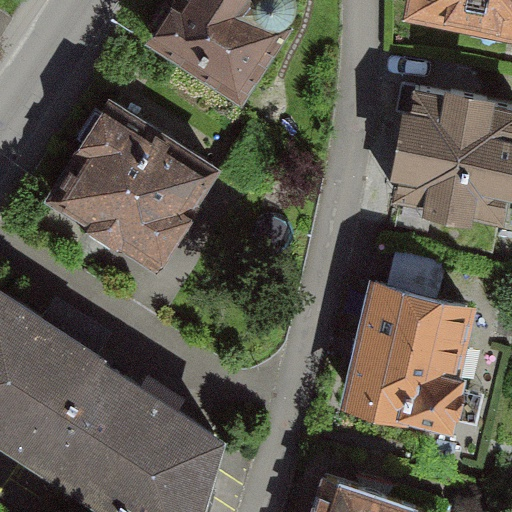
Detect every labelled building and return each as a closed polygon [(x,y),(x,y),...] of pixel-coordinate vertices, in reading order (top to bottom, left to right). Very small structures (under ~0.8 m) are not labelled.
[(292,0),(154,0),(133,36),(234,97),(292,0)] [(511,0),(390,0),(389,13),(511,35),(511,0)] [(511,114),(511,104),(399,83),(378,197),(492,218),(511,114)] [(207,168),(91,101),(33,201),(149,268),(207,168)] [(473,299),(362,272),(330,404),(442,430),(473,299)] [(191,511),(210,431),(0,289),(0,450),(98,511),(191,511)] [(402,511),(406,500),(313,471),(299,511),(402,511)]
